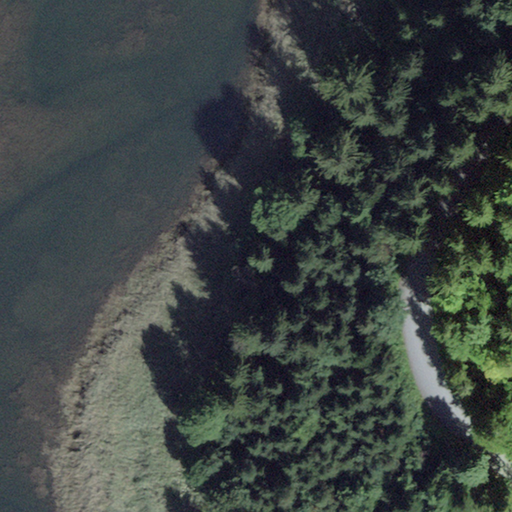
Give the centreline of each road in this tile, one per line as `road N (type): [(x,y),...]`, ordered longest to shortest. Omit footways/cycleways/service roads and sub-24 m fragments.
road 1 (track): [(334,0),(286,140),(247,210),(185,367),(167,443),(165,511)]
road 2 (tertiary): [(511,108),(437,225),(420,276),(418,318),(444,401),(511,472)]
